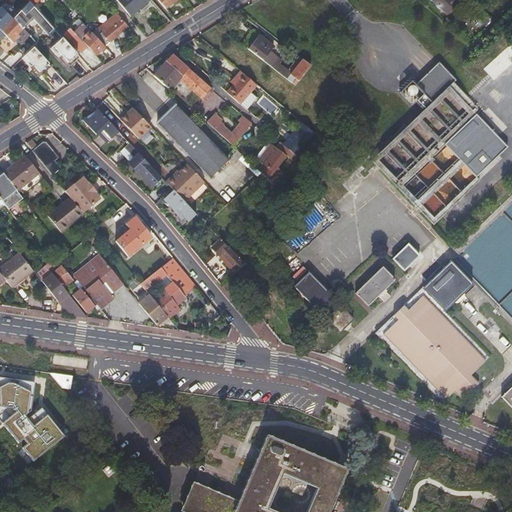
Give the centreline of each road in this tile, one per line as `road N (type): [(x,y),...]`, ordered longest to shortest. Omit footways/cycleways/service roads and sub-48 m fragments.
road 1 (residential): [(47,114),(150,213),(246,330),(252,358)]
road 2 (primary): [(511,455),(307,368),(252,358)]
road 3 (primary): [(252,358),(0,323)]
road 4 (residential): [(47,114),(234,0)]
